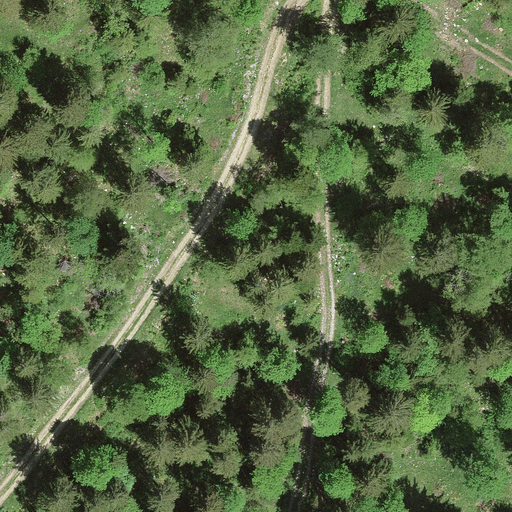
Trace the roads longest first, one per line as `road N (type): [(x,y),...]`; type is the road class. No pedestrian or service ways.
road 1 (track): [(0,489),(153,295),(225,188),(299,0)]
road 2 (track): [(289,511),(331,293),(318,105),(331,0)]
